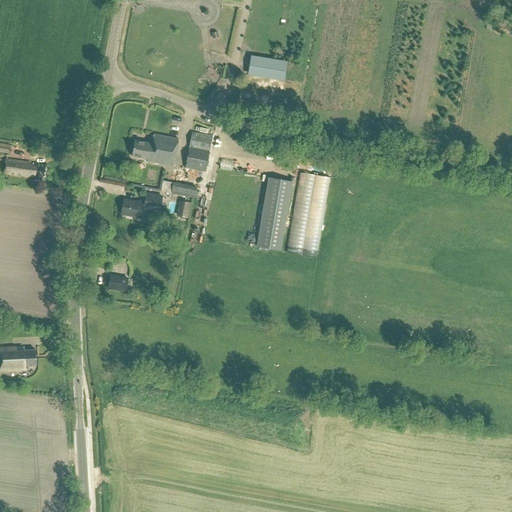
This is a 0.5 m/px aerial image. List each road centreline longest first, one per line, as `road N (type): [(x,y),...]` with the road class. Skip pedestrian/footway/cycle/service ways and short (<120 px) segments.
road 1 (tertiary): [(84,511),(75,248),(105,81)]
road 2 (unclassified): [(511,172),(250,127),(105,81)]
